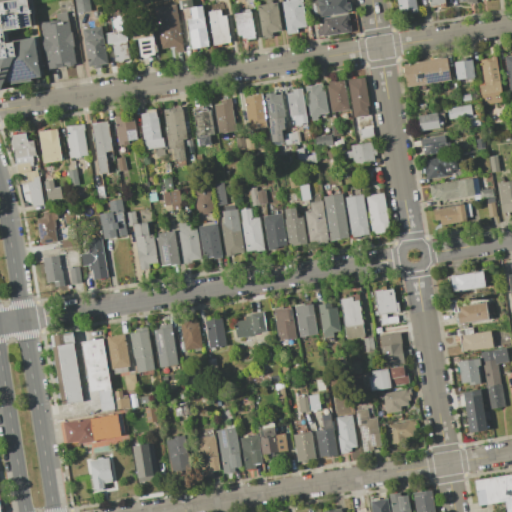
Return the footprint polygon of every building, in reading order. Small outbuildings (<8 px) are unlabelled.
[(0,0),(25,0),(30,26),(2,30),(4,41),(33,37),(39,76),(29,78),(30,81),(9,84),(9,81),(2,82),(0,86),(0,0)] [(87,0),(89,10),(76,12),(73,0),(87,0)] [(184,0),(190,0),(191,6),(181,8),(179,1),(184,0)] [(265,4),(265,0),(270,0),(271,3),(275,3),(279,31),(270,32),(270,36),(261,38),(256,5),(265,4)] [(289,0),(300,0),(304,26),(295,27),(296,32),(286,33),(280,1),(289,0)] [(344,0),(345,3),(348,2),(349,9),(346,10),(346,12),(319,16),(316,0),(344,0)] [(413,0),(415,11),(398,14),(395,0),(413,0)] [(442,0),(443,2),(444,2),(445,7),(439,8),(438,4),(428,6),(427,0),(442,0)] [(175,3),(182,51),(175,52),(174,46),(160,49),(153,6),(175,3)] [(190,18),(188,7),(200,5),(207,45),(190,48),(185,19),(190,18)] [(244,12),(243,9),(248,8),(253,38),(244,40),(244,38),(240,38),(240,34),(236,35),(233,14),(244,12)] [(219,9),(220,16),(224,15),(229,42),(212,45),(206,11),(219,9)] [(45,20),(45,22),(50,21),(51,23),(55,22),(53,14),(65,11),(75,63),(47,68),(39,22),(45,20)] [(317,30),(317,25),(320,25),(319,18),(347,14),(349,31),(316,36),(315,30),(317,30)] [(121,15),(127,58),(122,58),(122,60),(114,62),(111,43),(105,44),(104,33),(111,32),(109,17),(121,15)] [(100,25),(105,63),(87,66),(81,28),(100,25)] [(150,25),(153,45),(154,45),(155,51),(154,51),(154,54),(146,55),(146,56),(139,58),(136,39),(131,40),(129,28),(150,25)] [(511,55),(511,89),(508,90),(502,57),(511,55)] [(483,81),(479,59),(494,56),(502,100),(483,104),(481,94),(479,94),(477,82),(483,81)] [(446,57),(449,79),(405,86),(402,64),(446,57)] [(470,59),(472,76),(455,79),(452,62),(470,59)] [(363,76),(368,105),(366,105),(367,114),(353,117),(346,79),(363,76)] [(333,80),(334,81),(342,80),(347,108),(330,112),(325,85),(327,85),(326,81),(333,80)] [(320,83),(321,86),(322,86),(327,112),(316,114),(316,119),(310,120),(304,86),(320,83)] [(292,92),(292,89),(300,88),(306,123),(293,125),(292,116),(288,117),(285,93),(292,92)] [(273,91),(273,95),(280,94),(285,129),(280,130),(282,140),(271,142),(267,119),(268,119),(264,93),(273,91)] [(251,96),(251,94),(260,93),(266,127),(247,129),(242,97),(251,96)] [(469,93),(470,99),(462,101),(461,95),(469,93)] [(219,103),(219,99),(229,98),(234,130),(217,133),(213,104),(219,103)] [(469,104),(471,115),(448,119),(446,108),(469,104)] [(162,109),(181,106),(185,139),(181,139),(184,160),(174,161),(172,148),(167,149),(162,109)] [(201,107),(201,109),(206,108),(206,110),(209,110),(212,134),(195,137),(194,132),(195,132),(191,109),(201,107)] [(154,111),(159,136),(161,136),(163,146),(144,149),(140,123),(141,123),(140,114),(154,111)] [(441,111),(443,126),(419,130),(416,115),(441,111)] [(476,114),(478,125),(468,127),(466,116),(476,114)] [(123,115),(123,118),(132,117),(136,139),(127,140),(127,143),(118,145),(113,116),(123,115)] [(106,121),(111,150),(104,151),(107,172),(98,174),(90,123),(106,121)] [(64,126),(83,123),(84,130),(82,130),(86,154),(69,157),(64,126)] [(338,124),(340,135),(332,136),(331,126),(338,124)] [(370,127),(372,136),(360,138),(359,129),(370,127)] [(54,128),(60,159),(42,162),(37,131),(54,128)] [(297,131),(299,144),(291,145),(289,132),(297,131)] [(23,132),(25,141),(32,140),(35,155),(31,156),(32,161),(30,161),(31,165),(28,165),(29,170),(36,169),(42,202),(31,204),(27,182),(18,183),(9,135),(23,132)] [(242,134),(244,147),(236,148),(234,136),(242,134)] [(330,134),(331,145),(328,145),(328,148),(315,150),(313,137),(330,134)] [(443,135),(446,151),(423,154),(421,138),(443,135)] [(251,137),(253,148),(245,149),(243,138),(251,137)] [(474,139),(482,137),(484,147),(476,148),(474,139)] [(350,151),(349,145),(370,142),(371,149),(375,148),(376,155),(373,155),(374,161),(353,165),(351,157),(345,158),(343,152),(350,151)] [(301,148),(303,156),(313,153),(315,162),(298,166),(294,149),(301,148)] [(424,166),(423,159),(452,154),(455,169),(451,169),(452,173),(445,174),(445,175),(426,178),(425,173),(424,173),(422,166),(424,166)] [(496,156),(498,170),(490,172),(488,157),(496,156)] [(123,157),(125,169),(117,170),(115,158),(123,157)] [(378,166),(380,175),(354,180),(352,171),(378,166)] [(75,168),(78,184),(69,186),(66,170),(75,168)] [(293,171),(296,187),(289,188),(285,172),(293,171)] [(305,175),(309,199),(301,201),(296,177),(305,175)] [(170,177),(171,188),(163,189),(161,178),(170,177)] [(470,178),(473,194),(433,200),(432,194),(428,195),(427,185),(470,178)] [(511,179),(511,211),(499,213),(498,204),(500,204),(496,182),(511,179)] [(51,180),(53,187),(58,186),(61,198),(46,201),(42,181),(51,180)] [(222,183),(225,204),(216,205),(213,184),(222,183)] [(102,186),(103,196),(97,197),(95,187),(102,186)] [(255,187),(255,191),(257,204),(250,205),(247,188),(255,187)] [(195,214),(211,213),(210,188),(194,189),(195,214)] [(491,188),(492,196),(480,197),(479,189),(491,188)] [(263,189),(266,203),(257,204),(255,191),(263,189)] [(168,191),(177,190),(180,208),(171,210),(168,191)] [(167,192),(169,204),(163,205),(161,193),(167,192)] [(340,193),(347,237),(329,240),(322,196),(340,193)] [(382,193),(388,231),(371,234),(365,195),(382,193)] [(361,194),(367,234),(351,237),(344,197),(361,194)] [(108,212),(107,201),(120,199),(122,212),(121,212),(125,235),(102,238),(97,213),(108,212)] [(310,210),(309,202),(321,200),(327,239),(325,239),(326,242),(315,244),(315,240),(308,241),(303,211),(310,210)] [(493,202),(495,215),(488,216),(485,203),(493,202)] [(469,203),(471,216),(465,216),(463,204),(469,203)] [(462,204),(465,220),(440,224),(439,216),(435,216),(433,208),(462,204)] [(285,219),(283,209),(294,207),(296,217),(300,216),(305,243),(287,246),(283,219),(285,219)] [(223,222),(221,211),(236,208),(243,251),(233,253),(233,255),(225,256),(219,223),(223,222)] [(249,208),(251,218),(257,216),(263,250),(255,251),(255,249),(245,251),(239,219),(240,219),(239,210),(249,208)] [(42,217),(41,212),(55,210),(57,219),(53,219),(55,226),(53,226),(55,240),(40,243),(35,219),(42,217)] [(133,210),(135,223),(146,222),(148,238),(152,237),(156,262),(147,263),(148,268),(139,269),(132,225),(126,226),(124,212),(133,210)] [(72,213),(73,222),(65,224),(63,215),(72,213)] [(280,213),(285,246),(267,248),(262,216),(280,213)] [(178,231),(177,223),(189,221),(191,228),(195,228),(200,259),(191,260),(191,262),(182,264),(176,231),(178,231)] [(215,223),(221,257),(212,258),(212,256),(202,258),(197,226),(215,223)] [(87,252),(84,232),(99,230),(106,277),(92,279),(90,269),(87,270),(86,265),(81,266),(79,254),(87,252)] [(173,230),(178,262),(160,265),(155,233),(173,230)] [(75,237),(76,245),(61,248),(60,240),(75,237)] [(57,255),(60,270),(61,270),(63,285),(53,287),(52,281),(45,282),(41,257),(57,255)] [(78,267),(80,282),(70,284),(67,268),(78,267)] [(481,270),(483,286),(451,291),(449,275),(481,270)] [(391,288),(393,302),(396,302),(397,311),(384,313),(385,317),(395,316),(396,322),(380,324),(378,314),(374,315),(373,311),(376,310),(373,291),(391,288)] [(351,296),(351,301),(357,300),(363,336),(345,339),(338,298),(351,296)] [(458,312),(457,306),(484,301),(487,319),(457,324),(455,312),(458,312)] [(329,302),(330,308),(334,307),(339,330),(331,332),(332,336),(322,338),(317,304),(329,302)] [(302,303),(303,305),(311,303),(316,334),(298,336),(293,305),(302,303)] [(290,307),(295,338),(277,341),(272,310),(290,307)] [(244,320),(243,316),(250,315),(249,314),(262,312),(265,331),(252,333),(252,334),(235,337),(232,321),(244,320)] [(211,319),(210,317),(220,316),(224,345),(207,348),(203,321),(211,319)] [(187,321),(187,323),(196,321),(201,346),(184,349),(179,322),(187,321)] [(158,328),(157,325),(169,323),(176,364),(158,367),(152,329),(158,328)] [(145,326),(152,369),(135,372),(128,333),(134,332),(134,328),(145,326)] [(458,336),(456,336),(455,330),(471,327),(472,333),(489,330),(492,346),(461,352),(458,336)] [(52,336),(52,334),(61,333),(61,334),(72,332),(73,343),(71,344),(81,401),(60,405),(47,337),(52,336)] [(378,336),(399,332),(400,343),(399,343),(399,344),(403,363),(383,367),(378,336)] [(105,336),(123,333),(129,366),(111,369),(105,336)] [(371,336),(373,350),(364,352),(362,338),(371,336)] [(101,338),(113,409),(100,411),(96,389),(89,390),(81,341),(101,338)] [(505,347),(507,361),(496,363),(503,406),(489,409),(479,352),(505,347)] [(478,358),(479,365),(476,366),(479,383),(468,385),(467,382),(460,383),(456,362),(478,358)] [(401,365),(403,375),(407,375),(408,383),(390,386),(387,368),(401,365)] [(371,375),(370,371),(386,368),(389,387),(369,390),(367,375),(371,375)] [(133,373),(136,390),(125,392),(122,375),(133,373)] [(322,378),(324,389),(316,390),(314,380),(322,378)] [(282,387),(284,397),(277,398),(275,388),(282,387)] [(409,389),(409,392),(408,393),(409,400),(407,400),(407,404),(398,405),(399,410),(385,413),(382,393),(409,389)] [(461,392),(478,389),(485,429),(468,432),(461,392)] [(120,390),(121,398),(127,397),(129,407),(116,409),(113,391),(120,390)] [(317,393),(319,409),(309,410),(306,395),(317,393)] [(306,396),(308,410),(298,412),(296,398),(306,396)] [(143,407),(153,405),(155,421),(145,423),(143,407)] [(366,408),(367,418),(375,417),(379,448),(362,450),(358,425),(356,426),(354,410),(366,408)] [(322,430),(319,413),(328,411),(335,455),(318,457),(314,431),(322,430)] [(89,417),(89,418),(116,414),(120,436),(77,443),(76,440),(65,442),(61,422),(89,417)] [(351,415),(356,446),(350,447),(350,450),(347,451),(347,452),(339,453),(336,436),(338,436),(335,417),(351,415)] [(414,420),(414,423),(413,424),(414,431),(411,431),(412,435),(403,436),(404,441),(390,443),(387,424),(414,420)] [(234,427),(240,466),(232,467),(233,471),(222,473),(215,430),(234,427)] [(309,431),(314,458),(296,461),(292,434),(309,431)] [(256,433),(261,462),(253,464),(254,468),(244,470),(238,438),(250,436),(250,435),(256,433)] [(284,433),(286,450),(261,454),(258,437),(284,433)] [(173,438),(173,436),(183,434),(191,474),(171,478),(164,440),(173,438)] [(213,435),(218,469),(210,470),(211,474),(203,475),(202,471),(200,471),(194,438),(213,435)] [(131,446),(151,442),(157,478),(137,481),(131,446)] [(95,459),(95,458),(101,457),(101,458),(107,457),(110,481),(102,482),(102,487),(92,488),(88,460),(95,459)] [(511,473),(511,511),(505,511),(503,500),(477,505),(472,481),(511,473)] [(414,511),(412,493),(429,490),(432,511),(414,511)] [(398,492),(399,496),(406,495),(408,511),(389,511),(387,494),(398,492)] [(386,498),(387,511),(370,511),(369,501),(386,498)]
